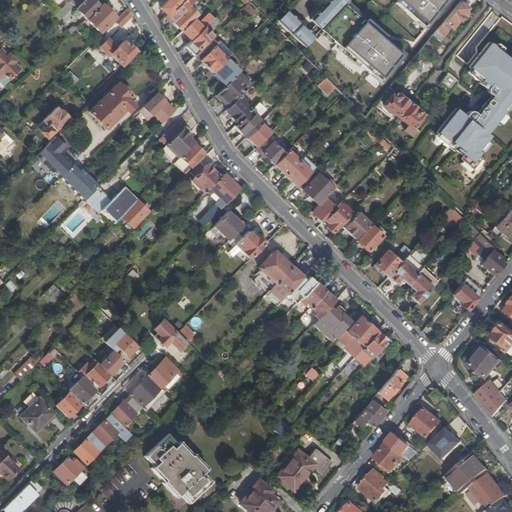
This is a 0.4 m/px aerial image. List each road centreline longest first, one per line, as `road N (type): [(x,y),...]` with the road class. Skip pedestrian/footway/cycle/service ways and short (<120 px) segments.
road 1 (residential): [(437,365),(228,157),(131,0)]
road 2 (residential): [(0,503),(152,350)]
road 3 (residential): [(317,511),(437,365)]
road 4 (residential): [(511,269),(437,365)]
